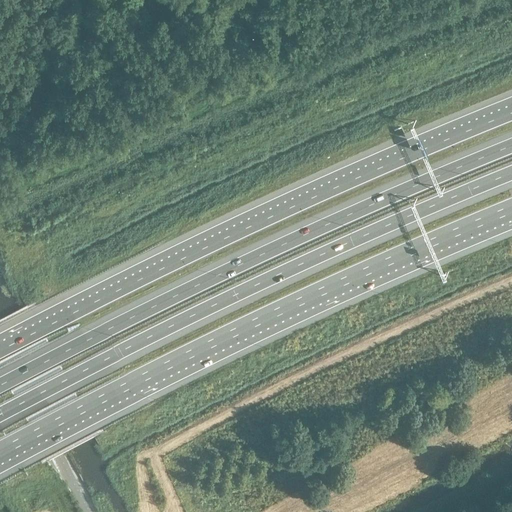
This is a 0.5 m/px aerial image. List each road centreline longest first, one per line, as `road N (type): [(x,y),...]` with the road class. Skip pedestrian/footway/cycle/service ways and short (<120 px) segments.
road 1 (motorway): [(0,451),(227,333),(511,208)]
road 2 (motorway): [(0,412),(269,277),(511,172)]
road 3 (motorway): [(511,145),(259,253),(0,384)]
road 4 (motorway): [(511,113),(218,240),(0,349)]
